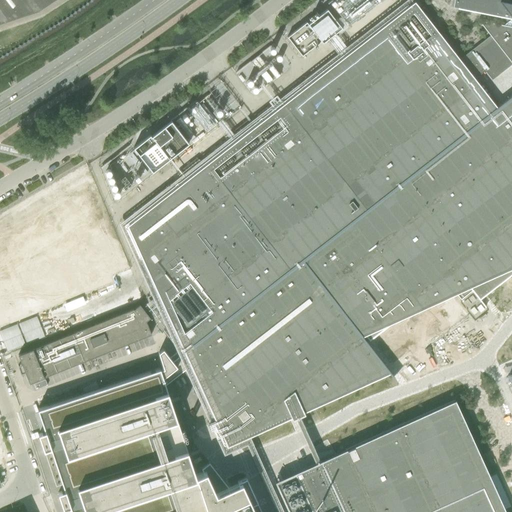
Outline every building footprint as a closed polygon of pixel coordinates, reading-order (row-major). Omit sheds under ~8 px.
[(0,0),(0,23),(37,11),(54,0),(0,0)] [(135,308),(17,356),(29,384),(151,335),(145,322),(150,319),(144,312),(154,304),(167,319),(174,314),(177,321),(162,332),(177,352),(187,344),(189,347),(179,355),(180,357),(190,349),(191,352),(176,364),(183,372),(192,383),(202,376),(205,383),(193,392),(208,412),(216,406),(219,413),(207,422),(222,442),(229,436),(230,438),(288,412),(290,417),(291,416),(290,414),(292,413),(297,412),(301,410),(301,412),(303,411),(300,406),(385,368),(393,378),(394,378),(358,331),(452,289),(460,300),(471,291),(479,300),(499,284),(489,272),(511,261),(511,95),(491,112),(489,109),(497,102),(482,83),(474,89),(469,84),(477,77),(484,71),(490,67),(497,76),(511,64),(511,0),(452,0),(451,6),(507,17),(511,18),(503,26),(478,21),(490,36),(454,64),(449,58),(458,51),(442,32),(434,38),(429,32),(438,26),(422,6),(414,13),(413,12),(412,13),(405,4),(385,19),(392,28),(386,33),(379,24),(360,39),(366,48),(310,92),(303,84),(283,99),(290,108),(284,112),(275,101),(255,116),(264,128),(258,132),(252,124),(248,119),(228,134),(232,139),(239,148),(233,152),(224,141),(204,156),(213,167),(207,172),(196,158),(177,173),(188,187),(182,192),(173,181),(153,196),(162,207),(135,228),(135,230),(127,237),(142,256),(146,253),(149,260),(140,268),(155,287),(160,283),(163,290),(141,308),(139,305),(135,308)] [(323,10),(244,72),(260,93),(339,31),(323,10)] [(133,148),(152,172),(188,144),(171,121),(151,137),(149,135),(133,148)] [(10,336),(14,347),(42,337),(33,313),(5,323),(10,336)] [(179,355),(189,347),(187,344),(177,352),(172,355),(169,358),(162,349),(158,353),(163,369),(160,370),(159,369),(37,410),(46,437),(40,439),(55,486),(62,484),(66,496),(59,498),(63,511),(261,511),(257,503),(257,502),(254,495),(215,511),(206,511),(195,476),(165,385),(183,372),(176,364),(191,352),(190,349),(180,357),(179,355)] [(292,487),(279,493),(287,511),(505,511),(504,509),(510,507),(495,474),(489,477),(454,400),(320,461),(325,472),(319,475),(306,481),(308,486),(295,492),(293,487),(292,487)] [(315,464),(319,462),(305,429),(297,412),(292,413),(315,464)] [(287,476),(274,482),(279,493),(292,487),(293,487),(295,492),(308,486),(306,481),(319,475),(325,472),(320,461),(319,462),(315,464),(314,464),(301,470),(287,476)] [(208,466),(210,465),(209,464),(201,470),(201,471),(204,469),(205,472),(195,476),(206,511),(215,511),(254,495),(246,478),(237,482),(237,484),(215,494),(213,488),(220,482),(216,477),(217,476),(217,474),(216,474),(215,474),(214,474),(208,466)]
